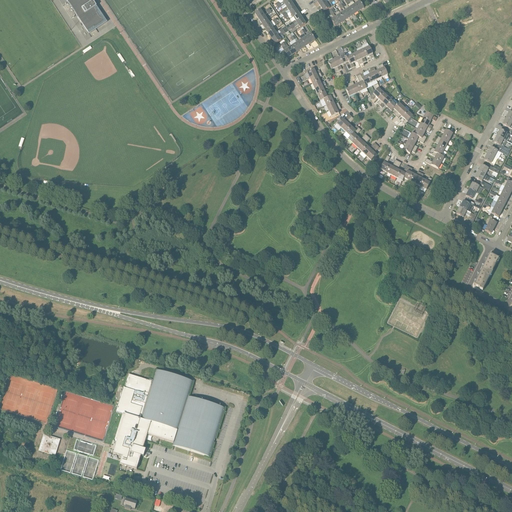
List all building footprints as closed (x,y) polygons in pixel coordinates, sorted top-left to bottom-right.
[(104,22),(97,12),(94,8),(96,7),(93,2),(91,3),(89,0),(67,0),(66,1),(68,3),(69,3),(77,14),(76,15),(87,32),(94,27),(95,28),(104,22)] [(359,11),(364,8),(359,2),(355,5),(359,11)] [(324,12),(330,8),(326,3),(320,7),(324,12)] [(287,15),(290,13),(295,9),(292,4),(286,7),(288,10),(285,12),(287,15)] [(354,15),(359,11),(355,5),(350,8),(354,15)] [(349,18),(354,15),(350,8),(345,11),(349,18)] [(293,18),(299,14),(295,9),(290,13),(293,18)] [(258,19),(264,15),(260,10),(255,14),(258,19)] [(345,21),(349,18),(345,11),(340,14),(345,21)] [(293,18),(295,20),(297,23),(302,19),(299,14),(293,18)] [(335,27),(340,24),(336,17),(333,14),(331,16),(334,19),(331,21),(335,27)] [(340,24),(345,21),(340,14),(336,17),(340,24)] [(262,24),(267,20),(264,15),(258,19),(262,24)] [(295,27),(298,25),(300,28),(306,24),(302,19),(297,23),(293,25),(295,27)] [(265,29),(271,25),(267,20),(262,24),(265,29)] [(274,30),(272,28),(271,25),(265,29),(268,34),(274,30)] [(272,39),(277,36),(276,33),(274,30),(268,34),(272,39)] [(310,44),(315,40),(311,34),(306,37),(310,44)] [(281,41),(279,38),(277,36),(272,39),(275,44),(281,41)] [(306,47),(310,44),(306,37),(301,40),(306,47)] [(301,50),(306,47),(301,40),(299,42),(296,39),(294,40),(296,43),(301,50)] [(296,53),(301,50),(296,43),(292,47),(296,53)] [(291,56),(296,53),(292,47),(289,48),(286,44),(284,45),(291,56)] [(286,60),(291,56),(284,45),(282,47),(285,51),(282,53),(286,60)] [(363,50),(367,57),(369,56),(371,59),(374,58),(369,47),(363,50)] [(364,58),(367,57),(363,50),(358,52),(363,63),(366,62),(364,58)] [(360,65),(363,63),(358,52),(352,55),(356,62),(358,61),(360,65)] [(352,69),(346,58),(345,55),(339,57),(343,65),(345,64),(348,70),(352,69)] [(353,64),(356,62),(352,55),(346,58),(352,69),(355,67),(353,64)] [(340,66),(343,65),(339,57),(334,60),(339,71),(342,70),(340,66)] [(336,73),(339,71),(334,60),(328,63),(331,70),(334,69),(336,73)] [(378,71),(382,78),(388,75),(383,64),(379,66),(381,69),(378,71)] [(376,81),(382,78),(378,71),(376,72),(374,68),(371,70),(376,81)] [(307,73),(309,79),(320,74),(319,71),(315,72),(314,70),(307,73)] [(371,83),(376,81),(371,70),(368,71),(370,75),(367,76),(371,83)] [(312,84),(320,81),(318,78),(322,77),(320,74),(309,79),(312,84)] [(365,86),(371,83),(367,76),(364,77),(363,74),(360,75),(365,86)] [(365,86),(360,75),(357,77),(360,83),(357,84),(361,92),(366,89),(365,86)] [(315,90),(326,85),(324,82),(321,84),(320,81),(312,84),(315,90)] [(355,95),(361,92),(357,84),(354,86),(353,82),(350,84),(355,95)] [(349,97),(355,95),(350,84),(347,85),(348,89),(346,90),(349,97)] [(318,96),(325,92),(324,90),(327,88),(326,85),(315,90),(318,96)] [(370,97),(373,100),(375,97),(377,99),(383,93),(379,88),(370,97)] [(320,102),(323,100),(334,95),(333,92),(326,95),(325,92),(318,96),(320,102)] [(377,104),(379,106),(388,97),(383,93),(377,99),(380,101),(377,104)] [(326,106),(333,102),(332,100),(336,98),(334,95),(323,100),(326,106)] [(385,106),(387,108),(392,102),(388,97),(379,106),(382,108),(385,106)] [(329,112),(340,106),(338,103),(335,105),(333,102),(326,106),(329,112)] [(389,115),(394,110),(397,106),(392,102),(387,108),(389,110),(386,112),(389,115)] [(393,114),(396,117),(404,108),(399,103),(397,106),(394,110),(396,112),(393,114)] [(340,106),(329,112),(331,117),(339,114),(337,111),(341,109),(340,106)] [(401,116),(403,118),(408,112),(404,108),(396,117),(398,119),(401,116)] [(408,112),(403,118),(405,120),(402,123),(405,125),(413,117),(408,112)] [(435,122),(437,119),(426,113),(423,118),(430,122),(432,120),(435,122)] [(336,124),(341,129),(352,117),(349,115),(344,120),(342,118),(336,124)] [(346,133),(351,127),(349,125),(354,120),(352,117),(341,129),(346,133)] [(420,124),(431,130),(432,127),(429,125),(430,122),(423,118),(420,124)] [(502,125),(510,128),(511,123),(511,121),(506,118),(502,125)] [(417,129),(425,133),(426,131),(429,133),(431,130),(420,124),(417,129)] [(346,133),(350,137),(354,134),(359,128),(356,126),(353,129),(351,127),(346,133)] [(353,144),(358,138),(356,136),(361,131),(359,128),(354,134),(350,137),(348,140),(353,144)] [(414,135),(425,141),(427,138),(423,136),(425,133),(417,129),(414,135)] [(443,136),(450,140),(453,134),(442,129),(441,132),(444,134),(443,136)] [(496,136),(504,140),(507,134),(500,130),(496,136)] [(423,144),(425,141),(414,135),(412,134),(409,139),(416,143),(417,141),(423,144)] [(353,144),(357,148),(368,137),(365,135),(360,140),(358,138),(353,144)] [(436,140),(447,145),(450,140),(443,136),(441,139),(438,137),(436,140)] [(493,143),(500,146),(504,140),(496,136),(493,143)] [(362,153),(367,147),(365,145),(370,139),(368,137),(357,148),(362,153)] [(406,145),(416,151),(418,148),(414,146),(416,143),(409,139),(406,145)] [(437,147),(444,151),(447,145),(436,140),(435,143),(438,145),(437,147)] [(362,153),(366,157),(377,146),(374,143),(369,149),(367,147),(362,153)] [(415,154),(416,151),(406,145),(403,151),(405,152),(410,154),(411,152),(415,154)] [(377,146),(366,157),(371,161),(377,155),(374,153),(379,148),(377,146)] [(431,151),(441,157),(444,151),(437,147),(435,150),(432,148),(431,151)] [(487,154),(494,158),(498,152),(490,148),(487,154)] [(434,160),(441,164),(444,158),(441,157),(431,151),(429,154),(435,157),(434,160)] [(484,160),(491,164),(494,158),(487,154),(484,160)] [(385,173),(389,165),(387,164),(390,158),(387,156),(380,170),(385,173)] [(438,170),(441,164),(434,160),(433,163),(426,159),(425,162),(438,170)] [(385,173),(391,176),(398,162),(395,161),(392,167),(389,165),(385,173)] [(397,179),(400,171),(398,170),(401,164),(398,162),(391,176),(397,179)] [(402,182),(404,179),(409,168),(406,166),(403,173),(400,171),(397,179),(402,182)] [(478,172),(485,176),(488,169),(481,166),(478,172)] [(404,179),(409,182),(413,174),(411,173),(412,170),(409,168),(404,179)] [(409,182),(415,184),(421,174),(418,172),(416,176),(413,174),(409,182)] [(475,178),(482,182),(483,180),(485,180),(487,176),(485,176),(478,172),(475,178)] [(415,184),(421,187),(424,180),(422,179),(424,175),(421,174),(415,184)] [(424,180),(421,187),(426,190),(432,180),(429,178),(427,181),(424,180)] [(469,190),(476,194),(479,195),(483,190),(482,189),(479,187),(472,184),(469,190)] [(502,192),(510,196),(511,191),(511,190),(505,187),(502,192)] [(465,196),(473,200),(476,194),(469,190),(465,196)] [(499,198),(507,202),(510,196),(502,192),(499,198)] [(496,203),(504,207),(507,202),(499,198),(496,203)] [(460,208),(466,211),(470,205),(463,202),(460,208)] [(494,209),(501,212),(504,207),(496,203),(494,209)] [(466,211),(460,208),(456,214),(463,218),(466,211)] [(494,209),(491,214),(498,218),(501,212),(494,209)] [(487,226),(494,229),(497,224),(490,220),(487,226)] [(494,229),(487,226),(484,231),(491,235),(494,229)] [(491,275),(495,267),(498,260),(489,255),(482,270),(491,275)] [(483,290),(487,283),(491,275),(482,270),(474,286),(483,290)] [(176,447),(210,458),(225,409),(188,398),(189,396),(193,382),(156,371),(152,383),(128,375),(124,389),(124,388),(116,413),(123,415),(115,441),(117,442),(113,454),(123,457),(120,465),(137,470),(141,457),(144,458),(145,454),(146,450),(143,449),(147,436),(173,444),(173,446),(176,447)] [(38,451),(55,456),(60,440),(44,435),(38,451)] [(135,510),(137,502),(125,498),(123,506),(135,510)]
